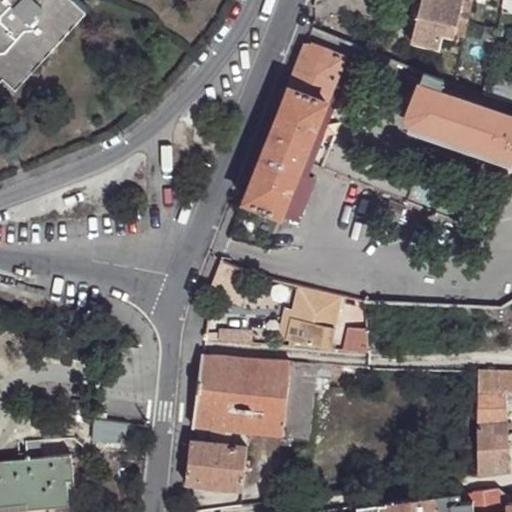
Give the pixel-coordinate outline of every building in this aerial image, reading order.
[(78,0),(0,0),(0,68),(4,73),(17,84),(86,7),(78,0)] [(453,38),(453,36),(462,1),(459,0),(421,0),(411,37),(440,44),(442,35),(453,38)] [(331,87),(325,103),(304,160),(312,162),(316,153),(354,59),(349,45),(343,58),(331,87)] [(357,49),(349,45),(354,59),(408,81),(421,75),(365,51),(363,56),(356,53),(357,49)] [(305,46),(287,89),(325,103),(331,87),(343,58),(305,46)] [(442,84),(421,75),(419,79),(416,91),(408,107),(406,114),(408,122),(411,123),(511,157),(511,118),(439,93),(442,84)] [(419,79),(421,75),(408,81),(408,83),(407,88),(416,91),(419,79)] [(408,107),(416,91),(407,88),(401,86),(396,102),(400,105),(408,107)] [(287,89),(243,203),(280,218),(304,160),(325,103),(287,89)] [(408,134),(411,123),(408,122),(406,114),(408,107),(400,105),(394,119),(400,132),(408,134)] [(304,160),(280,218),(289,222),(307,179),(312,162),(304,160)] [(219,261),(208,289),(241,302),(252,275),(219,261)] [(366,303),(362,302),(299,288),(292,312),(285,342),(330,352),(364,354),(366,303)] [(277,339),(285,342),(292,312),(285,310),(277,339)] [(201,357),(191,426),(227,431),(232,432),(280,435),(289,365),(289,363),(201,357)] [(315,368),(289,365),(280,435),(306,438),(315,368)] [(511,372),(477,372),(477,393),(503,394),(508,393),(511,393),(511,372)] [(477,393),(477,475),(509,470),(508,449),(506,435),(503,394),(477,393)] [(126,427),(94,421),(91,442),(123,448),(126,427)] [(189,442),(185,483),(239,489),(246,447),(230,445),(225,444),(189,442)] [(23,461),(36,460),(35,443),(22,444),(23,449),(23,461)] [(14,449),(15,461),(23,461),(23,449),(14,449)] [(69,458),(36,460),(23,461),(15,461),(0,462),(0,511),(43,509),(43,511),(73,508),(69,458)] [(270,503),(299,499),(301,484),(267,488),(270,503)] [(456,491),(353,505),(353,511),(511,511),(511,501),(504,490),(500,491),(495,487),(472,490),(470,492),(456,494),(456,491)]
